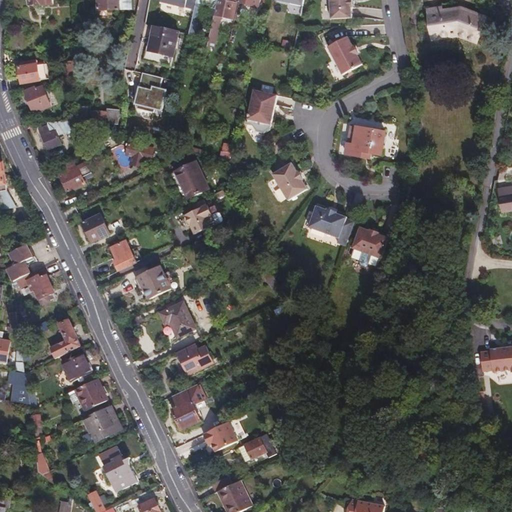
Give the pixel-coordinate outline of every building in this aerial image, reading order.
[(129,10),(128,0),(95,0),(96,10),(129,10)] [(159,0),(158,6),(191,13),(193,0),(159,0)] [(232,22),(236,5),(234,4),(234,0),(216,0),(214,12),(211,25),(206,48),(213,50),(220,19),(232,22)] [(237,0),(237,4),(256,8),(258,0),(237,0)] [(328,0),(330,20),(351,19),(350,9),(351,9),(350,0),(328,0)] [(476,43),(484,17),(459,9),(440,12),(439,9),(426,11),(430,40),(456,36),(476,43)] [(187,37),(185,42),(192,43),(199,11),(193,10),(187,37)] [(204,23),(211,25),(214,12),(207,11),(204,23)] [(178,34),(153,29),(147,52),(172,58),(178,34)] [(352,47),(347,37),(327,48),(342,75),(362,65),(357,56),(358,55),(353,46),(352,47)] [(290,51),(291,45),(288,44),(289,42),(281,41),(279,49),(290,51)] [(47,80),(44,66),(36,67),(35,63),(21,65),(21,68),(18,69),(20,85),(39,82),(38,81),(47,80)] [(74,77),(74,63),(64,64),(64,79),(74,77)] [(49,108),(42,89),(35,92),(34,89),(23,93),(31,114),(49,108)] [(133,108),(160,116),(166,96),(151,92),(150,96),(138,92),(133,108)] [(267,131),(275,97),(253,92),(244,126),(251,127),(253,133),(261,135),(267,131)] [(117,126),(118,111),(106,111),(105,117),(89,117),(89,128),(95,128),(95,132),(106,135),(106,125),(117,126)] [(69,124),(33,125),(46,151),(60,144),(58,141),(73,134),(69,124)] [(368,150),(367,155),(379,157),(383,134),(350,128),(345,155),(358,158),(359,148),(368,150)] [(182,151),(184,140),(177,138),(175,149),(182,151)] [(229,154),(231,146),(222,144),(220,152),(229,154)] [(152,153),(128,145),(124,157),(130,159),(128,166),(140,170),(142,163),(148,164),(152,153)] [(367,159),(367,155),(368,150),(359,148),(358,158),(367,159)] [(462,172),(464,162),(453,160),(451,169),(462,172)] [(8,191),(2,162),(0,162),(0,201),(11,199),(10,191),(8,191)] [(209,190),(197,164),(177,173),(178,174),(170,177),(182,203),(209,190)] [(296,173),(290,165),(271,177),(287,201),(306,189),(301,181),(302,181),(297,172),(296,173)] [(65,175),(62,176),(59,177),(66,194),(85,186),(77,167),(75,168),(67,171),(64,172),(65,175)] [(511,188),(497,191),(500,213),(511,211),(511,188)] [(343,248),(352,223),(344,220),(345,219),(335,215),(335,214),(326,211),(325,212),(315,208),(307,230),(336,240),(335,245),(343,248)] [(185,225),(191,238),(207,230),(206,227),(210,225),(208,219),(203,209),(182,218),(180,221),(183,226),(185,225)] [(108,235),(99,217),(82,225),(90,244),(108,235)] [(212,217),(208,219),(210,225),(206,227),(207,230),(217,226),(217,223),(215,218),(212,217)] [(379,259),(387,239),(378,235),(378,234),(369,231),(368,232),(359,229),(351,250),(379,259)] [(150,242),(146,233),(140,236),(145,245),(150,242)] [(251,243),(248,236),(241,239),(244,246),(251,243)] [(134,264),(124,243),(109,250),(115,262),(112,264),(116,273),(134,264)] [(7,278),(10,283),(18,280),(27,276),(22,263),(29,259),(24,247),(7,254),(13,267),(6,270),(7,278)] [(149,302),(171,292),(160,268),(135,279),(140,292),(144,290),(149,302)] [(27,276),(18,280),(20,286),(26,284),(29,291),(32,290),(39,306),(42,308),(45,306),(46,304),(44,297),(51,294),(40,270),(27,276)] [(281,279),(276,272),(272,275),(277,282),(281,279)] [(261,278),(270,292),(277,288),(268,274),(261,278)] [(194,329),(182,304),(175,307),(173,304),(167,307),(168,310),(160,314),(165,324),(169,322),(176,338),(194,329)] [(275,318),(284,314),(281,309),(272,313),(275,318)] [(16,334),(13,314),(7,315),(9,333),(16,334)] [(77,340),(69,322),(58,327),(66,342),(50,349),(55,360),(81,349),(76,340),(77,340)] [(14,365),(13,372),(22,373),(18,344),(18,343),(16,343),(15,365),(14,365)] [(197,350),(194,345),(175,354),(177,360),(171,362),(176,374),(183,371),(185,377),(212,365),(210,362),(204,347),(197,350)] [(511,373),(511,348),(488,351),(488,353),(478,354),(480,372),(490,371),(491,373),(509,371),(510,374),(511,373)] [(69,383),(89,373),(81,356),(61,365),(69,383)] [(215,360),(210,362),(212,365),(185,377),(183,371),(176,374),(180,382),(219,365),(216,359),(215,360)] [(13,372),(9,371),(7,384),(12,385),(11,402),(27,404),(25,392),(22,373),(13,372)] [(34,377),(32,371),(26,374),(28,380),(34,377)] [(96,381),(73,392),(83,413),(107,402),(96,381)] [(195,388),(195,386),(171,397),(177,410),(171,412),(180,431),(199,422),(198,421),(192,407),(202,402),(195,388)] [(198,386),(195,388),(202,402),(204,401),(198,386)] [(36,407),(33,391),(25,392),(27,404),(28,411),(36,407)] [(297,401),(289,399),(285,413),(292,415),(297,401)] [(192,407),(198,421),(201,420),(197,412),(205,408),(202,402),(192,407)] [(82,420),(95,447),(111,439),(108,433),(117,429),(108,408),(82,420)] [(237,443),(229,423),(203,435),(206,442),(209,441),(211,445),(215,453),(237,443)] [(42,440),(41,429),(31,430),(33,444),(33,445),(42,440)] [(111,439),(120,435),(117,429),(108,433),(111,439)] [(275,457),(265,436),(243,446),(251,461),(265,454),(267,460),(275,457)] [(285,445),(287,438),(280,436),(278,442),(285,445)] [(33,445),(33,444),(24,445),(25,454),(34,453),(33,445)] [(243,446),(238,448),(245,463),(251,461),(243,446)] [(49,473),(42,455),(35,457),(37,474),(40,477),(49,473)] [(139,483),(130,465),(125,468),(122,462),(119,456),(110,461),(111,464),(102,469),(114,494),(139,483)] [(324,479),(314,472),(310,476),(320,484),(324,479)] [(213,487),(215,493),(216,493),(232,485),(229,479),(213,487)] [(239,511),(250,507),(239,482),(232,485),(216,493),(222,505),(226,504),(229,511),(239,511)] [(101,511),(103,511),(94,493),(87,497),(90,504),(88,505),(90,511),(92,510),(93,511),(101,511)] [(9,498),(4,497),(0,499),(0,508),(7,509),(9,498)] [(158,511),(152,500),(136,508),(138,511),(158,511)] [(385,511),(386,507),(353,501),(349,508),(348,511),(385,511)]
